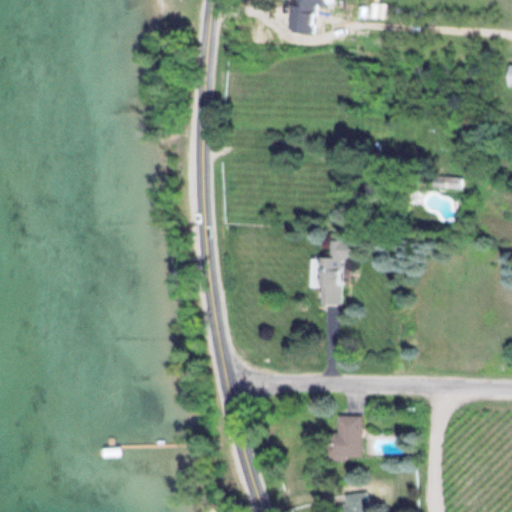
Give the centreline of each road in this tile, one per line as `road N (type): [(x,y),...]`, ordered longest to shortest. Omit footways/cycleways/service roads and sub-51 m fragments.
road 1 (tertiary): [(264,511),(227,382),(206,236),(202,162),(215,0)]
road 2 (residential): [(511,385),(227,382)]
